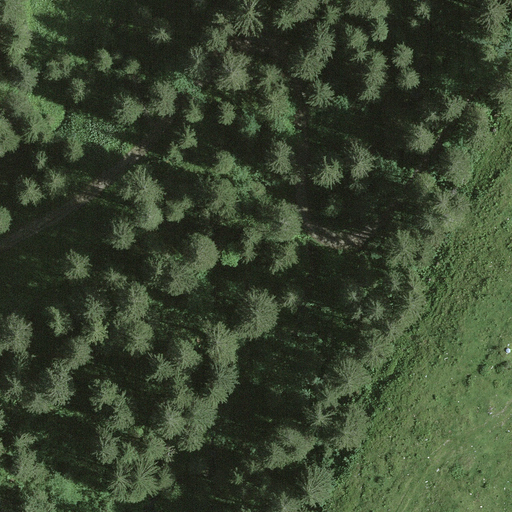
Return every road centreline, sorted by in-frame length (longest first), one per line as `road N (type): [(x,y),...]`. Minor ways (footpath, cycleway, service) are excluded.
road 1 (track): [(0,246),(96,187),(169,127),(234,56),(256,48),(276,52),(297,77),(310,222),(335,242),(352,241),(393,208),(511,50)]
road 2 (track): [(370,511),(511,288)]
